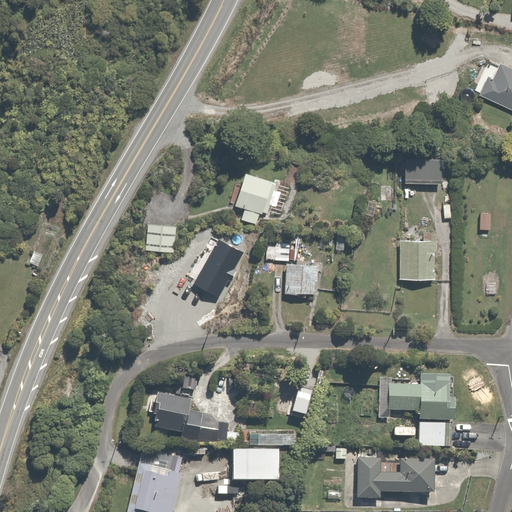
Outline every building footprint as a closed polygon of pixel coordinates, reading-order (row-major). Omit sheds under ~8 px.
[(482,95),(511,108),(511,68),(501,64),(495,77),(490,75),(482,95)] [(446,158),(407,158),(407,181),(446,181),(446,158)] [(277,184),(248,175),(237,207),(246,210),(243,219),(257,224),(260,213),(266,215),(277,184)] [(493,211),(481,211),(480,230),(493,231),(493,211)] [(150,222),(147,249),(176,252),(178,235),(184,236),(185,226),(150,222)] [(349,234),(338,234),(337,251),(348,251),(349,234)] [(436,240),(401,239),(401,279),(436,279),(436,240)] [(305,248),(270,246),(269,260),(304,262),(305,248)] [(320,264),(289,263),(288,295),(319,295),(320,264)] [(329,366),(328,378),(351,379),(351,367),(329,366)] [(407,377),(380,376),(379,419),(402,420),(402,413),(419,413),(418,447),(450,448),(451,421),(455,421),(456,399),(452,399),(453,377),(422,376),(421,385),(406,384),(407,377)] [(226,447),(230,424),(218,423),(212,416),(191,412),(193,401),(178,398),(178,394),(159,391),(155,417),(158,418),(156,428),(184,434),(182,441),(226,447)] [(295,432),(259,432),(259,445),(295,445),(295,432)] [(280,448),(233,448),(233,483),(280,483),(280,448)] [(355,448),(336,448),(336,460),(354,461),(355,448)] [(379,449),(359,449),(358,501),(369,501),(369,499),(382,499),(382,491),(435,493),(436,461),(402,460),(401,474),(383,473),(384,459),(379,459),(379,449)] [(158,472),(139,468),(128,511),(173,511),(183,475),(159,470),(158,472)]
